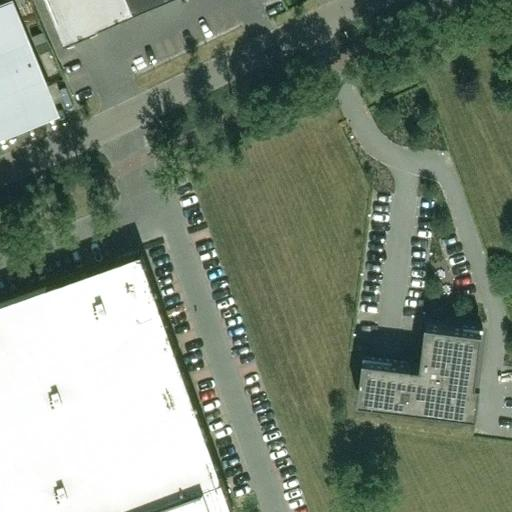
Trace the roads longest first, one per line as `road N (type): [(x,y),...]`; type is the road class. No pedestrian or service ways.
road 1 (unknown): [(313,26),(331,65),(386,136),(434,176),(464,231),(488,304),(499,416)]
road 2 (unclassified): [(0,174),(368,0)]
